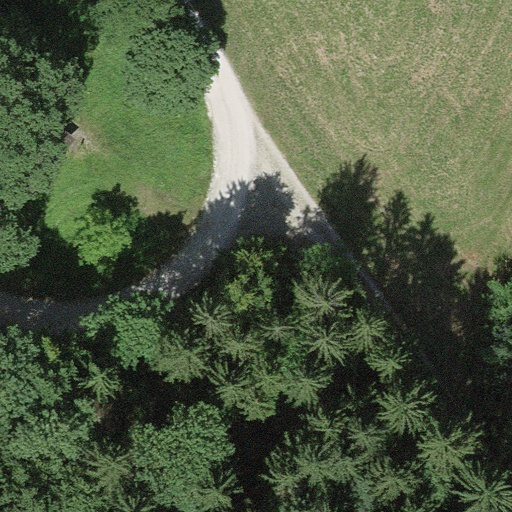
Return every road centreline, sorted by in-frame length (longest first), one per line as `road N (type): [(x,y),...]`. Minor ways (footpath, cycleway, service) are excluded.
road 1 (track): [(501,511),(320,266),(275,183)]
road 2 (track): [(275,183),(158,300),(90,323),(30,325),(0,312)]
road 3 (track): [(153,0),(275,183)]
